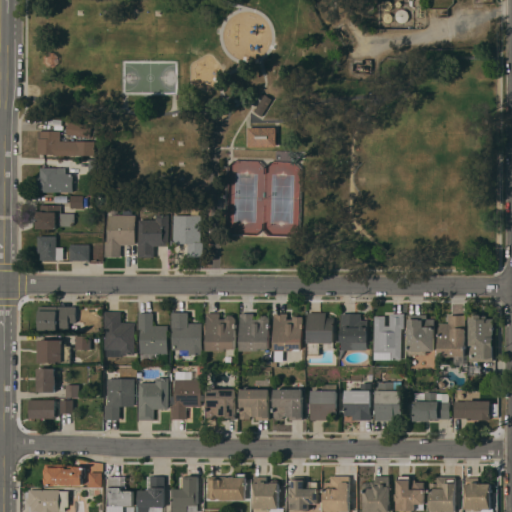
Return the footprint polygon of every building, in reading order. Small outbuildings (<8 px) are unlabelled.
[(267,92),(274,97),(263,115),(255,110),(267,92)] [(91,124),(90,137),(67,134),(68,121),(91,124)] [(278,125),(278,146),(248,146),(248,126),(278,125)] [(55,154),(55,153),(38,153),(39,130),(61,130),(61,140),(95,140),(95,154),(55,154)] [(90,158),(104,158),(103,174),(90,174),(90,158)] [(38,191),(38,174),(41,174),(41,167),(57,167),(59,167),(59,172),(73,172),(73,191),(38,191)] [(71,207),(71,195),(83,195),(83,207),(71,207)] [(37,228),(37,211),(39,211),(40,210),(41,210),(41,204),(62,204),(62,212),(75,212),(74,222),(72,225),(59,225),(59,212),(57,212),(57,228),(37,228)] [(173,215),(191,215),(191,206),(200,206),(200,215),(201,215),(201,241),(203,241),(203,256),(188,256),(188,243),(174,243),(173,215)] [(108,214),(136,214),(135,244),(121,244),(121,256),(105,256),(105,241),(108,241),(108,214)] [(139,219),(156,219),(156,214),(169,214),(169,245),(155,245),(155,256),(139,256),(139,219)] [(38,235),(57,235),(57,246),(64,246),(64,259),(63,259),(63,260),(61,260),(61,259),(57,259),(43,259),(41,259),(41,252),(38,252),(38,235)] [(70,260),(70,246),(71,243),(89,243),(89,246),(90,246),(90,260),(70,260)] [(76,305),(76,321),(69,321),(69,328),(58,328),(58,330),(39,330),(39,305),(76,305)] [(105,310),(121,310),(121,321),(136,321),(136,325),(135,325),(135,354),(123,354),(123,356),(106,356),(106,349),(105,349),(105,310)] [(172,311),(188,311),(189,322),(202,322),(203,354),(189,354),(189,349),(172,349),(172,311)] [(141,328),(139,328),(139,312),(153,312),(153,325),(168,325),(169,353),(157,353),(157,360),(141,361),(141,328)] [(236,348),(226,348),(226,350),(207,349),(207,315),(207,312),(220,312),(220,318),(226,318),(229,315),(233,315),(236,318),(236,348)] [(270,348),(260,348),(260,350),(241,350),(241,312),(254,313),(254,318),(260,318),(263,315),(267,315),(270,318),(270,348)] [(308,312),(327,312),(327,317),(335,317),(335,342),(321,342),(321,354),(309,354),(308,312)] [(375,315),(386,315),(386,325),(390,325),(390,312),(406,312),(406,328),(403,328),(403,359),(392,359),(392,352),(375,352),(375,315)] [(304,348),(294,348),(294,350),(284,350),(284,360),(276,360),(276,350),(275,350),(275,315),(274,315),(274,313),(288,313),(288,318),(294,318),(294,316),(304,316),(304,348)] [(342,313),(362,313),(362,320),(368,320),(369,342),(368,342),(368,349),(342,349),(342,313)] [(428,314),(428,318),(435,318),(435,350),(427,350),(427,353),(409,353),(409,314),(428,314)] [(440,356),(440,322),(449,322),(449,314),(465,314),(465,328),(467,328),(467,356),(440,356)] [(470,343),(470,314),(481,314),(481,315),(487,315),(487,318),(494,318),(494,334),(493,334),(493,336),(494,360),(470,360),(470,343)] [(76,348),(76,335),(91,335),(90,349),(76,348)] [(38,362),(38,339),(63,339),(63,343),(66,343),(66,345),(71,345),(71,362),(38,362)] [(38,367),(56,368),(56,376),(56,385),(55,392),(37,391),(38,367)] [(175,371),(193,371),(193,378),(202,378),(202,406),(187,406),(187,419),(173,419),(173,403),(175,403),(175,371)] [(135,406),(120,406),(120,419),(105,419),(105,404),(108,404),(108,378),(135,378),(135,406)] [(169,409),(155,409),(155,420),(140,420),(140,383),(156,383),(156,378),(169,378),(169,409)] [(377,381),(401,381),(401,390),(402,390),(402,415),(394,415),(394,420),(376,419),(377,381)] [(353,419),(353,415),(345,415),(345,389),(361,390),(361,382),(372,382),(371,414),(372,414),(372,420),(353,419)] [(311,389),(321,389),(321,383),(336,383),(336,390),(337,390),(337,419),(311,419),(311,389)] [(66,384),(80,384),(80,396),(66,396),(66,384)] [(207,389),(215,389),(215,386),(226,386),(226,388),(236,388),(236,419),(222,419),(222,415),(217,415),(214,418),(210,418),(207,416),(207,389)] [(270,389),(270,419),(257,419),(257,416),(253,416),(253,415),(251,415),(251,418),(240,418),(241,388),(270,389)] [(274,389),(303,389),(303,419),(290,419),(290,415),(284,415),(282,418),(277,418),(274,416),(274,389)] [(414,420),(414,392),(425,392),(425,391),(437,391),(437,393),(442,393),(442,401),(451,401),(450,418),(439,418),(439,419),(431,418),(431,420),(414,420)] [(56,399),(56,407),(58,407),(58,415),(56,415),(56,417),(29,417),(29,399),(56,399)] [(74,412),(61,412),(61,399),(74,399),(74,412)] [(473,419),(473,418),(454,418),(454,400),(491,400),(491,419),(473,419)] [(73,484),(67,484),(55,484),(55,485),(51,485),(51,484),(45,484),(45,482),(45,477),(46,477),(46,474),(45,474),(45,468),(46,468),(46,462),(67,463),(67,464),(86,464),(86,477),(83,477),(83,484),(73,484)] [(103,486),(89,486),(89,471),(103,471),(103,486)] [(208,497),(208,492),(209,489),(207,489),(207,486),(208,486),(208,475),(237,475),(237,473),(247,473),(247,481),(248,481),(248,484),(247,484),(247,499),(221,499),(221,498),(218,498),(216,499),(213,499),(212,497),(208,497)] [(139,511),(139,489),(147,489),(148,475),(165,475),(165,506),(149,506),(149,511),(139,511)] [(173,511),(173,488),(181,488),(181,476),(184,476),(184,475),(198,475),(199,504),(198,504),(198,511),(187,511),(173,511)] [(280,483),(280,487),(281,487),(281,490),(280,490),(280,507),(284,507),(284,511),(270,511),(270,510),(263,510),(263,507),(254,507),(254,491),(253,491),(253,489),(255,489),(255,475),(267,476),(267,481),(272,481),(273,479),(278,479),(280,481),(280,483)] [(325,510),(325,491),(325,481),(331,481),(331,475),(349,475),(349,511),(341,511),(341,510),(339,510),(338,511),(335,511),(334,510),(325,510)] [(371,481),(371,480),(376,480),(376,475),(389,475),(389,511),(382,511),(372,511),(365,511),(365,492),(363,492),(363,484),(365,481),(371,481)] [(398,509),(397,499),(396,499),(396,493),(398,493),(397,475),(411,475),(411,479),(416,479),(416,481),(424,481),(424,488),(426,488),(426,491),(424,491),(425,503),(416,503),(416,509),(413,509),(412,510),(409,511),(407,509),(398,509)] [(431,510),(431,491),(430,491),(430,482),(437,482),(437,476),(456,475),(456,482),(457,482),(457,489),(456,489),(456,510),(446,510),(444,511),(441,511),(440,510),(431,510)] [(109,511),(109,476),(122,476),(122,490),(134,490),(134,505),(125,505),(125,511),(109,511)] [(292,509),(292,499),(290,499),(290,493),(292,493),(292,476),(305,476),(305,481),(318,481),(318,488),(320,488),(320,491),(318,491),(318,502),(310,502),(310,509),(292,509)] [(467,476),(479,476),(479,482),(492,483),(491,488),(493,488),(493,490),(492,490),(491,509),(483,508),(480,510),(476,510),(475,508),(466,508),(467,476)] [(60,489),(60,511),(55,511),(40,511),(31,511),(31,510),(29,510),(29,505),(29,503),(28,503),(28,499),(29,499),(29,488),(60,489)]
